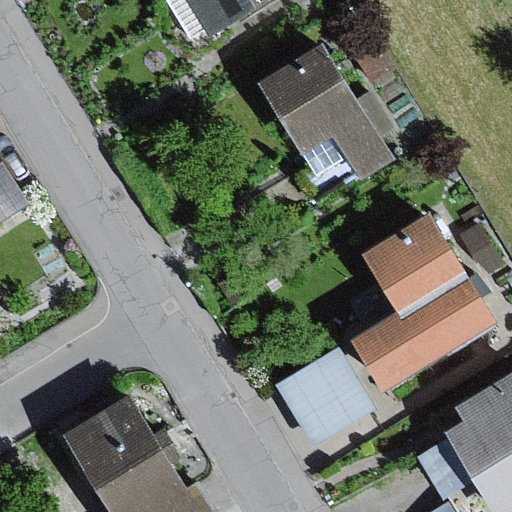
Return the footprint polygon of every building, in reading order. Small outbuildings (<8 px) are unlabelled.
[(266,0),(181,0),(206,38),(266,0)] [(373,35),(348,49),(367,81),(392,67),(373,35)] [(316,38),(251,81),(296,150),(324,131),(355,179),(393,155),(316,38)] [(0,213),(21,200),(0,166),(0,213)] [(422,210),(355,251),(390,307),(343,335),(375,387),(488,318),(422,210)] [(475,219),(458,229),(484,275),(502,265),(475,219)] [(372,411),(336,349),(274,384),(310,446),(372,411)] [(511,511),(511,367),(452,404),(461,419),(441,431),(444,437),(470,479),(489,511),(511,511)] [(181,481),(125,389),(59,429),(109,511),(210,511),(188,476),(181,481)] [(470,479),(444,437),(414,454),(438,497),(470,479)]
